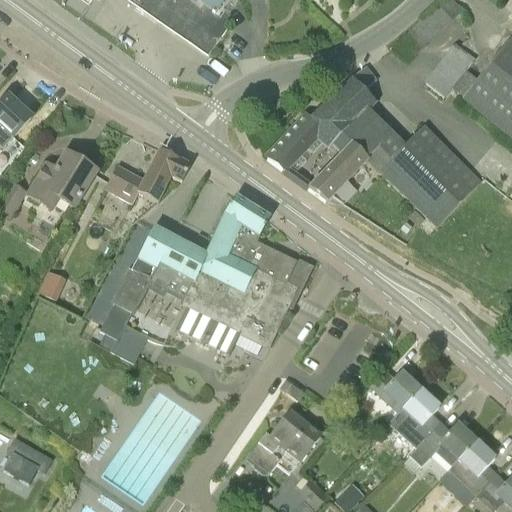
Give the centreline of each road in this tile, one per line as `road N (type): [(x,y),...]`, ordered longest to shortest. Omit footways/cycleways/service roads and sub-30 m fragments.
road 1 (secondary): [(511,384),(461,337),(195,139)]
road 2 (tertiary): [(195,139),(237,93),(358,46),(420,0)]
road 3 (secondary): [(195,139),(4,0)]
